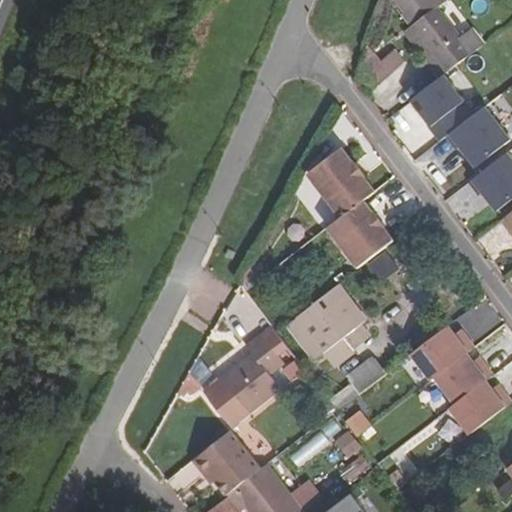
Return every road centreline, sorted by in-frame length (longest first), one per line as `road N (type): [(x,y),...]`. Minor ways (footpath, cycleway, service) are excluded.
road 1 (residential): [(99,439),(287,32)]
road 2 (residential): [(287,32),(511,308)]
